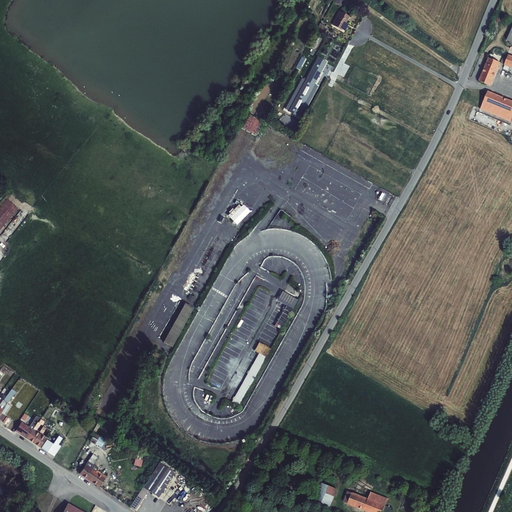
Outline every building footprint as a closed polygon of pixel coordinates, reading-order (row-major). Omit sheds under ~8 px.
[(340,11),(332,25),(342,30),(342,29),(345,31),(348,24),(346,23),(349,16),(340,11)] [(320,23),(317,30),(323,33),(326,26),(320,23)] [(312,46),(315,47),(320,35),(317,34),(312,46)] [(488,57),(478,81),(491,86),(501,63),(488,57)] [(511,100),(488,91),(480,109),(510,121),(511,121),(511,100)] [(261,104),(264,98),(258,95),(255,101),(261,104)] [(248,113),(240,127),(257,135),(264,122),(248,113)] [(502,133),(510,136),(511,130),(511,126),(505,124),(502,133)] [(377,199),(382,202),(387,193),(382,190),(377,199)] [(0,229),(18,208),(5,198),(0,203),(0,229)] [(240,201),(227,215),(237,225),(250,211),(240,201)] [(213,237),(186,293),(200,299),(228,243),(213,237)] [(286,305),(276,322),(283,326),(293,309),(286,305)] [(208,383),(220,389),(246,341),(242,339),(240,339),(237,346),(232,346),(236,348),(232,354),(229,355),(229,358),(227,359),(225,362),(221,363),(222,364),(221,363),(221,366),(215,366),(207,380),(208,383)] [(259,342),(254,350),(259,353),(231,402),(238,406),(271,348),(259,342)] [(0,380),(0,385),(2,387),(8,379),(4,376),(0,380)] [(0,407),(3,410),(0,414),(0,420),(1,421),(5,415),(4,415),(10,406),(7,404),(16,392),(12,388),(7,394),(5,392),(4,392),(6,389),(4,388),(0,393),(0,391),(1,390),(0,388),(0,407)] [(39,418),(35,415),(32,419),(34,420),(30,427),(33,429),(37,422),(39,418)] [(37,422),(33,429),(36,431),(38,427),(40,424),(42,425),(44,421),(40,419),(38,422),(37,422)] [(19,434),(26,438),(33,429),(30,427),(26,424),(19,434)] [(33,429),(26,438),(40,447),(41,445),(46,439),(46,438),(36,431),(33,429)] [(94,433),(90,442),(95,444),(99,436),(94,433)] [(46,439),(41,445),(46,448),(50,442),(46,439)] [(137,451),(133,465),(141,467),(144,453),(137,451)] [(93,454),(79,474),(99,487),(106,476),(97,470),(98,468),(92,464),(97,457),(93,454)] [(159,462),(130,507),(135,510),(148,490),(158,497),(175,472),(159,462)] [(320,483),(310,506),(323,511),(327,511),(338,489),(322,483),(321,483),(320,483)] [(347,491),(343,502),(347,503),(347,504),(367,511),(388,511),(391,508),(385,506),(388,499),(371,492),(368,498),(352,492),(352,493),(347,491)] [(84,511),(68,503),(62,511),(84,511)] [(197,511),(195,510),(192,511),(212,511),(215,509),(208,503),(201,511),(197,511)]
